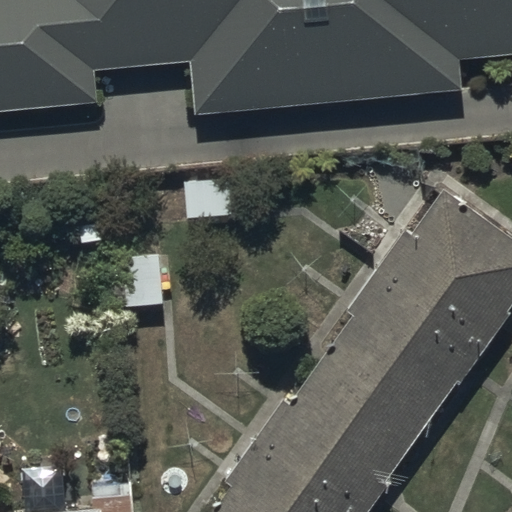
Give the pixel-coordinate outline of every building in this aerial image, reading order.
[(511,0),(0,0),(0,90),(172,74),(175,108),(511,76),(511,0)] [(252,171),(180,175),(182,219),(254,215),(252,171)] [(364,511),(511,310),(511,241),(437,186),(328,322),(343,333),(318,368),(299,354),(183,511),(184,511),(364,511)] [(161,247),(112,251),(117,308),(165,305),(161,247)] [(135,511),(134,495),(92,499),(93,511),(76,511),(135,511)]
